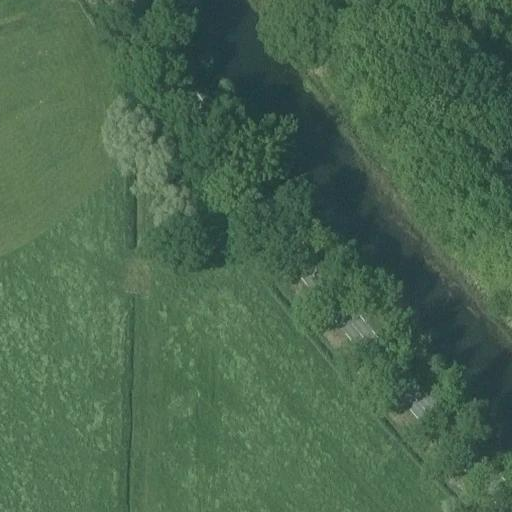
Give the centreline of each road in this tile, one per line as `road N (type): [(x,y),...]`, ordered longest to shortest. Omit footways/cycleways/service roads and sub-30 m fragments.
road 1 (secondary): [(511,507),(305,269),(121,0)]
road 2 (unclassified): [(511,288),(416,177),(288,0)]
